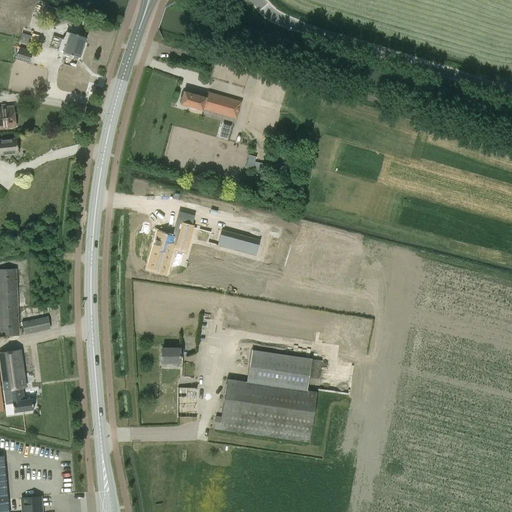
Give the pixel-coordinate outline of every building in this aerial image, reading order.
[(49,47),(60,51),(79,57),(85,38),(78,35),(79,35),(76,34),(76,35),(67,32),(64,39),(53,35),(49,47)] [(17,61),(29,64),(32,52),(20,48),(17,61)] [(202,110),(202,109),(237,119),(242,101),(208,91),(206,97),(184,91),(180,104),(202,110)] [(0,108),(0,128),(15,126),(13,107),(0,108)] [(0,154),(17,153),(16,139),(0,140),(0,154)] [(297,154),(275,147),(272,157),(295,164),(297,154)] [(266,165),(255,162),(253,169),(264,172),(266,165)] [(193,223),(178,219),(174,233),(159,229),(149,266),(166,271),(173,245),(176,246),(176,248),(186,251),(193,223)] [(259,240),(222,230),(218,245),(255,255),(259,240)] [(26,231),(14,232),(15,241),(27,240),(26,231)] [(16,269),(0,269),(0,336),(18,336),(16,269)] [(48,317),(22,323),(25,335),(50,329),(48,317)] [(162,348),(162,363),(180,363),(180,348),(162,348)] [(0,367),(3,391),(11,390),(13,412),(33,410),(32,398),(24,399),(23,388),(26,388),(21,349),(0,351),(0,367)] [(251,351),(247,382),(246,384),(227,381),(221,418),(215,417),(214,430),(309,444),(316,394),(306,392),(311,360),(251,351)] [(179,386),(178,416),(201,416),(202,387),(179,386)] [(41,511),(41,496),(22,498),(22,511),(7,511),(3,455),(0,455),(0,511),(41,511)]
